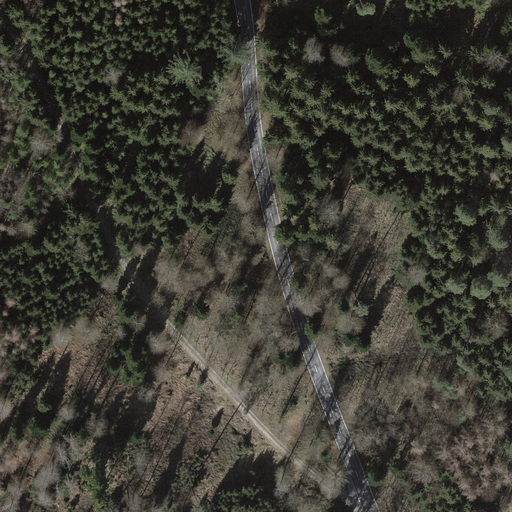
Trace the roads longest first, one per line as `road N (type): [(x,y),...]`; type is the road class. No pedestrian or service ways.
road 1 (track): [(0,15),(141,290),(291,457),(366,511)]
road 2 (tertiary): [(242,0),(254,128),(282,262),(371,511)]
